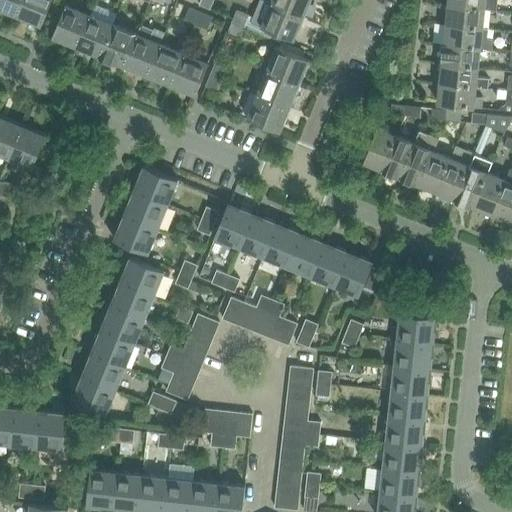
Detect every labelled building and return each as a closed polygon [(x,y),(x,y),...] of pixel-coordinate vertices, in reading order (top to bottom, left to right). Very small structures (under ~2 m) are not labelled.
[(0,0),(0,8),(17,16),(23,0),(0,0)] [(23,0),(17,16),(41,26),(51,0),(23,0)] [(208,0),(200,0),(199,5),(210,9),(213,2),(208,0)] [(303,16),(270,2),(264,0),(262,0),(255,20),(262,23),(260,27),(293,40),(303,16)] [(271,0),(270,2),(303,16),(309,0),(271,0)] [(447,0),(447,5),(485,9),(485,10),(496,11),(497,0),(447,0)] [(52,37),(77,47),(90,14),(66,4),(52,37)] [(100,56),(114,23),(118,13),(94,4),(90,14),(77,47),(100,56)] [(447,5),(445,24),(483,28),(485,10),(485,9),(447,5)] [(184,20),(195,24),(200,12),(190,7),(184,20)] [(237,10),(232,22),(245,27),(250,15),(237,10)] [(200,12),(195,24),(208,30),(213,17),(200,12)] [(245,27),(232,22),(228,33),(240,38),(245,27)] [(100,56),(124,66),(137,33),(114,23),(100,56)] [(445,24),(443,44),(481,48),(481,49),(492,50),(493,40),(482,39),(483,28),(445,24)] [(124,66),(148,75),(161,42),(137,33),(124,66)] [(148,75),(171,85),(184,52),(161,42),(148,75)] [(443,44),(441,63),(479,67),(481,49),(481,48),(443,44)] [(277,47),(267,71),(299,84),(309,59),(277,47)] [(184,52),(171,85),(196,95),(209,62),(184,52)] [(215,63),(210,75),(223,80),(227,69),(215,63)] [(441,63),(439,83),(477,87),(476,88),(488,89),(489,79),(478,78),(479,67),(441,63)] [(267,71),(257,94),(289,107),(299,84),(267,71)] [(223,80),(210,75),(206,86),(218,92),(223,80)] [(437,103),(474,107),(482,108),(483,98),(475,97),(476,88),(477,87),(439,83),(437,103)] [(511,90),(507,90),(506,105),(497,110),(511,111),(511,90)] [(289,107),(257,94),(247,118),(280,132),(289,107)] [(391,114),(405,116),(406,106),(392,104),(391,114)] [(406,106),(405,116),(420,117),(421,107),(406,106)] [(431,118),(445,120),(446,110),(432,109),(431,118)] [(446,110),(445,120),(461,122),(462,111),(446,110)] [(472,123),(486,125),(488,114),(473,113),(472,123)] [(488,114),(486,125),(501,126),(502,116),(488,114)] [(374,115),(369,125),(374,128),(380,117),(374,115)] [(0,154),(9,158),(22,126),(0,116),(0,154)] [(22,126),(9,158),(33,167),(46,135),(22,126)] [(364,163),(383,170),(397,135),(379,128),(364,163)] [(401,178),(419,185),(434,150),(439,138),(420,130),(415,142),(401,178)] [(382,173),(400,180),(401,178),(415,142),(397,135),(383,170),(382,173)] [(437,193),(455,200),(470,165),(475,153),(456,146),(451,157),(437,193)] [(419,185),(437,193),(451,157),(434,150),(419,185)] [(455,200),(474,207),(488,172),(494,159),(484,155),(484,157),(475,153),(470,165),(455,200)] [(145,167),(135,191),(167,204),(177,180),(145,167)] [(499,198),(492,215),(511,222),(511,218),(511,167),(506,180),(499,198)] [(474,207),(492,215),(506,180),(488,172),(474,207)] [(0,181),(0,195),(10,197),(12,183),(0,181)] [(135,191),(125,215),(157,228),(167,204),(135,191)] [(215,237),(240,247),(253,214),(229,204),(215,237)] [(206,207),(201,218),(214,224),(219,212),(206,207)] [(240,247),(263,256),(277,223),(253,214),(240,247)] [(157,228),(125,215),(115,239),(147,252),(157,228)] [(201,218),(197,230),(210,235),(214,224),(201,218)] [(263,256),(287,266),(300,233),(277,223),(263,256)] [(287,266),(310,276),(324,243),(300,233),(287,266)] [(310,276),(334,285),(347,252),(324,243),(310,276)] [(347,252),(334,285),(358,295),(372,262),(347,252)] [(131,258),(121,282),(154,296),(164,271),(131,258)] [(198,265),(191,263),(185,260),(180,272),(193,277),(198,265)] [(212,282),(223,287),(228,274),(217,270),(212,282)] [(180,272),(176,283),(188,288),(191,281),(193,277),(180,272)] [(228,274),(223,287),(235,292),(240,279),(228,274)] [(191,281),(188,288),(197,291),(200,284),(191,281)] [(121,282),(111,306),(144,319),(154,296),(121,282)] [(262,295),(257,307),(268,311),(273,299),(262,295)] [(223,318),(259,333),(268,311),(257,307),(231,297),(223,318)] [(273,299),(268,311),(280,316),(285,304),(273,299)] [(111,306),(102,330),(135,343),(144,319),(111,306)] [(181,306),(176,317),(188,322),(193,311),(181,306)] [(268,311),(259,333),(289,345),(297,323),(280,316),(268,311)] [(179,360),(174,373),(167,391),(188,399),(220,322),(198,313),(183,350),(179,360)] [(400,314),(398,340),(432,344),(435,318),(400,314)] [(307,319),(302,330),(314,336),(319,324),(307,319)] [(351,319),(347,330),(360,335),(364,325),(351,319)] [(102,330),(92,353),(125,367),(135,343),(102,330)] [(297,342),(309,347),(314,336),(302,330),(297,342)] [(360,335),(347,330),(342,342),(355,347),(360,335)] [(398,340),(395,365),(430,369),(432,344),(398,340)] [(171,345),(167,355),(179,360),(183,350),(171,345)] [(92,353),(83,377),(116,390),(125,367),(92,353)] [(162,367),(174,373),(179,360),(167,355),(162,367)] [(291,365),(283,429),(307,431),(309,421),(308,421),(314,368),(291,365)] [(395,365),(392,391),(427,394),(430,369),(395,365)] [(319,370),(318,380),(331,381),(332,371),(319,370)] [(116,390),(83,377),(73,401),(106,415),(116,390)] [(331,381),(318,380),(316,395),(330,396),(331,381)] [(166,396),(154,391),(149,404),(160,409),(166,396)] [(392,391),(390,416),(424,420),(427,394),(392,391)] [(166,396),(160,409),(171,414),(177,400),(166,396)] [(0,407),(0,442),(11,444),(15,409),(0,407)] [(203,432),(213,433),(225,434),(228,411),(205,408),(203,432)] [(40,411),(15,409),(11,444),(36,447),(40,411)] [(66,414),(40,411),(36,447),(62,449),(66,414)] [(228,411),(225,434),(237,435),(250,437),(253,413),(228,411)] [(390,416),(387,441),(421,445),(424,420),(390,416)] [(321,422),(309,421),(307,431),(320,433),(321,422)] [(109,441),(121,442),(122,429),(110,427),(109,441)] [(122,429),(121,442),(133,443),(134,430),(122,429)] [(307,431),(283,429),(275,507),(298,510),(305,445),(307,431)] [(320,433),(307,431),(305,445),(318,446),(320,433)] [(158,447),(171,448),(172,434),(160,433),(158,447)] [(212,446),(224,447),(225,434),(213,433),(212,446)] [(172,434),(171,448),(184,450),(184,435),(172,434)] [(225,434),(224,447),(235,448),(237,435),(225,434)] [(387,441),(384,467),(419,470),(421,445),(387,441)] [(384,467),(381,492),(416,496),(419,470),(384,467)] [(88,504),(114,507),(118,472),(91,469),(88,504)] [(308,471),(306,482),(320,484),(321,473),(308,471)] [(114,507),(139,510),(143,475),(118,472),(114,507)] [(139,510),(159,511),(164,511),(168,478),(143,475),(139,510)] [(164,511),(190,511),(194,480),(168,478),(164,511)] [(190,511),(215,511),(219,483),(194,480),(190,511)] [(19,496),(32,498),(33,483),(20,482),(19,496)] [(320,484),(306,482),(305,496),(318,498),(320,484)] [(33,483),(32,498),(44,499),(46,485),(33,483)] [(219,483),(215,511),(242,511),(245,486),(219,483)] [(414,511),(416,496),(381,492),(379,511),(414,511)]
